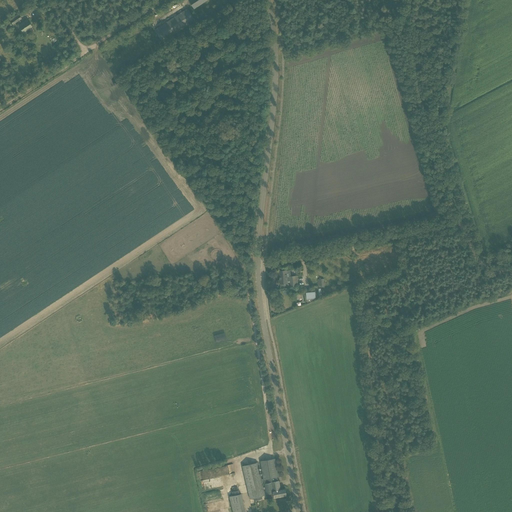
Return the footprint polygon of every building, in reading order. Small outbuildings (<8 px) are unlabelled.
[(205,0),(189,0),(188,0),(193,8),(205,0)] [(155,30),(163,42),(195,21),(187,9),(155,30)] [(18,14),(9,20),(13,25),(21,19),(18,14)] [(23,33),(32,27),(27,20),(21,24),(22,25),(20,27),(23,33)] [(286,277),(286,270),(279,271),(280,284),(287,283),(287,280),(290,280),(290,287),(296,286),(295,276),(286,277)] [(314,289),(305,289),(306,299),(315,299),(314,289)] [(278,481),(277,477),(278,477),(275,459),(260,461),(263,479),(261,479),(257,463),(242,466),(249,499),(253,498),(254,501),(262,499),(262,496),(264,496),(263,489),(265,489),(266,494),(273,493),(274,498),(286,496),(285,488),(280,489),(279,480),(278,481)] [(229,497),(231,505),(243,502),(241,494),(229,497)]
